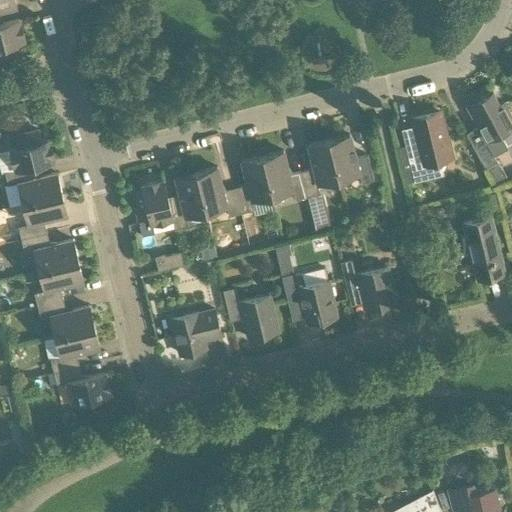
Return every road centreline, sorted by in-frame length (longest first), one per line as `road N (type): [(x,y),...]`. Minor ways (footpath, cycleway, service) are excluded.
road 1 (residential): [(511,312),(153,398),(93,154)]
road 2 (residential): [(93,154),(460,62),(493,26),(496,0)]
